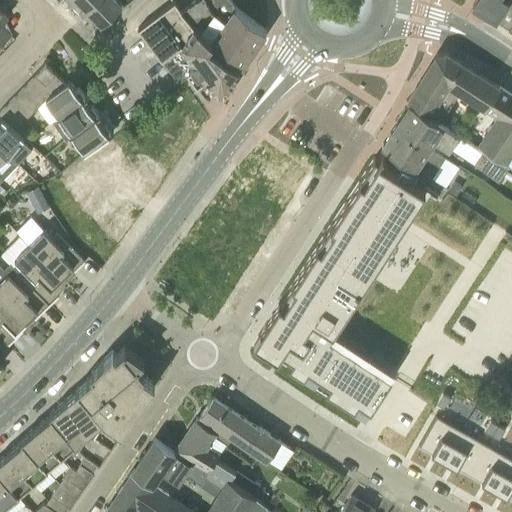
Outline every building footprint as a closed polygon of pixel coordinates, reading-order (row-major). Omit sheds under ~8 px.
[(71,0),(82,11),(83,12),(94,0),(71,0)] [(94,0),(83,12),(82,11),(81,12),(89,20),(94,15),(101,24),(122,3),(118,0),(94,0)] [(236,7),(230,0),(194,0),(180,10),(194,29),(199,35),(216,44),(214,54),(239,71),(266,31),(254,22),(236,7)] [(511,0),(474,0),(472,5),(496,21),(497,19),(509,27),(511,21),(511,0)] [(174,2),(161,11),(184,44),(194,29),(180,10),(174,2)] [(0,44),(10,34),(0,24),(8,16),(0,8),(0,44)] [(199,35),(194,29),(184,44),(161,11),(144,24),(180,79),(188,74),(198,87),(209,79),(216,90),(225,90),(238,71),(214,54),(216,44),(199,35)] [(483,149),(509,165),(511,160),(511,158),(508,156),(511,149),(511,94),(445,52),(436,53),(407,99),(410,101),(440,121),(450,106),(448,105),(458,91),(496,115),(476,145),(483,149)] [(59,116),(87,95),(87,94),(86,95),(79,86),(76,88),(70,80),(66,83),(45,63),(25,84),(43,101),(46,98),(59,116)] [(34,110),(43,101),(25,84),(16,94),(34,110)] [(25,120),(34,110),(16,94),(7,103),(25,120)] [(72,134),(100,113),(100,112),(99,113),(92,103),(88,106),(83,99),(88,96),(87,95),(59,116),(72,134)] [(440,122),(440,121),(410,101),(396,122),(429,144),(431,141),(449,152),(459,135),(440,122)] [(16,129),(25,120),(7,103),(0,110),(0,114),(2,116),(0,117),(0,146),(8,153),(18,162),(32,148),(22,139),(24,137),(16,129)] [(100,113),(72,134),(85,152),(113,131),(113,130),(112,131),(105,121),(101,124),(96,116),(100,113)] [(428,146),(429,144),(396,122),(382,144),(419,168),(431,176),(444,156),(428,146)] [(226,297),(313,162),(265,131),(227,190),(226,189),(176,265),(184,270),(176,282),(202,299),(210,287),(226,297)] [(497,184),(509,165),(483,149),(473,164),(492,176),(490,179),(497,184)] [(392,375),(391,374),(330,335),(334,330),(425,188),(380,159),(378,158),(375,156),(375,155),(280,302),(279,302),(258,335),(254,341),(277,357),(282,350),(293,357),(289,364),(304,374),(308,367),(310,368),(330,381),(326,388),(354,406),(359,400),(371,407),(392,375)] [(26,190),(37,211),(49,205),(38,184),(26,190)] [(29,244),(67,280),(72,275),(73,275),(74,274),(72,272),(85,259),(58,232),(52,237),(44,229),(29,244)] [(17,272),(49,303),(59,294),(58,293),(54,290),(58,286),(60,288),(61,288),(60,287),(67,280),(29,244),(14,258),(23,267),(17,272)] [(473,295),(483,276),(440,254),(430,274),(473,295)] [(36,316),(49,303),(17,272),(12,277),(8,273),(0,280),(0,293),(31,325),(37,319),(38,318),(36,316)] [(25,331),(31,325),(0,293),(0,335),(7,343),(8,342),(9,343),(22,330),(24,332),(25,331)] [(502,376),(511,362),(511,318),(509,316),(494,337),(469,319),(453,340),(502,376)] [(104,419),(121,432),(155,382),(143,374),(144,372),(137,364),(138,363),(136,361),(135,362),(123,349),(125,348),(124,346),(115,353),(111,350),(90,371),(92,373),(76,387),(78,388),(104,419)] [(511,370),(511,371),(503,383),(511,389),(511,370)] [(122,432),(121,432),(104,419),(78,388),(63,401),(93,436),(111,449),(122,432)] [(450,396),(443,392),(437,403),(444,407),(450,396)] [(227,443),(232,435),(238,439),(247,447),(266,460),(279,442),(212,396),(201,413),(198,418),(217,431),(215,435),(227,443)] [(99,465),(111,449),(93,436),(63,401),(49,413),(77,445),(76,446),(84,454),(99,465)] [(77,445),(49,413),(49,414),(50,415),(36,427),(62,458),(76,446),(77,445)] [(462,428),(436,414),(418,445),(444,459),(462,428)] [(209,471),(217,458),(220,452),(208,445),(215,435),(217,431),(198,418),(197,418),(177,447),(178,448),(177,449),(209,471)] [(498,424),(490,419),(484,430),(491,434),(498,424)] [(498,424),(491,434),(499,438),(505,428),(498,424)] [(47,470),(62,458),(36,427),(21,439),(48,471),(47,470)] [(487,443),(462,428),(444,459),(470,474),(487,443)] [(209,471),(177,449),(175,452),(155,437),(133,469),(155,484),(155,483),(163,472),(179,483),(186,472),(201,483),(206,474),(222,485),(204,511),(197,511),(193,509),(190,511),(270,511),(273,508),(258,498),(227,478),(232,468),(217,458),(209,471)] [(33,484),(48,471),(21,439),(20,440),(21,441),(7,453),(33,484)] [(511,459),(511,457),(487,444),(469,475),(495,489),(511,459)] [(19,495),(33,484),(7,453),(0,459),(0,473),(19,497),(20,497),(19,495)] [(511,460),(495,490),(511,499),(511,460)] [(77,470),(88,480),(94,472),(81,463),(77,470)] [(88,480),(77,470),(72,466),(64,477),(82,490),(88,480)] [(227,478),(258,498),(266,488),(232,468),(227,478)] [(190,511),(193,509),(155,483),(155,484),(133,469),(111,502),(124,511),(131,511),(136,506),(146,511),(190,511)] [(14,511),(24,504),(19,497),(0,473),(0,504),(4,509),(6,508),(9,511),(14,511)] [(75,499),(82,490),(64,477),(58,487),(75,499)] [(51,496),(69,509),(75,499),(58,487),(51,496)] [(372,511),(374,509),(351,494),(339,511),(372,511)] [(55,511),(66,511),(69,509),(51,496),(46,503),(55,511)] [(55,511),(46,503),(44,502),(33,511),(55,511)] [(124,511),(111,502),(104,511),(124,511)]
